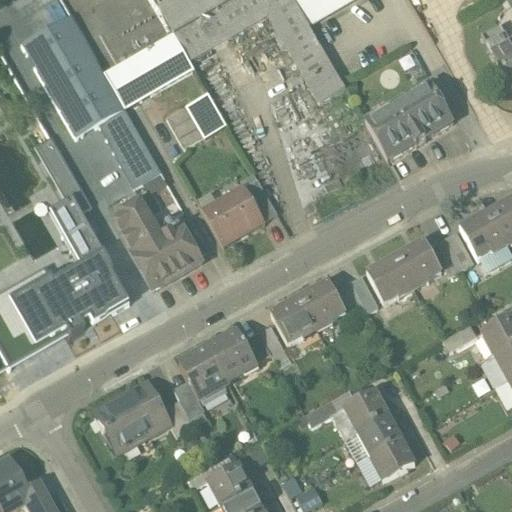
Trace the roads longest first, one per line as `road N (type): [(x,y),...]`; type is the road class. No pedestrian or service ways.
road 1 (residential): [(511,159),(28,411)]
road 2 (residential): [(382,511),(511,441)]
